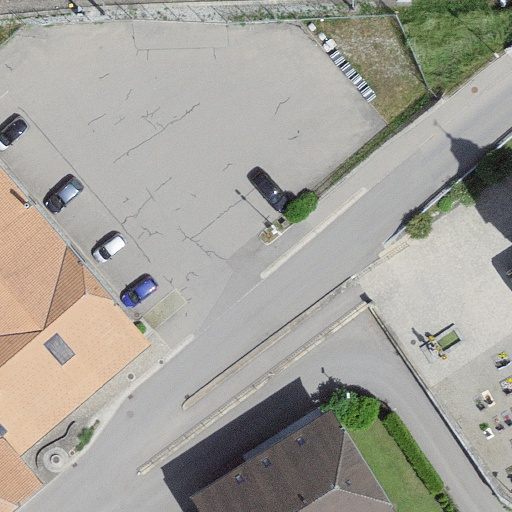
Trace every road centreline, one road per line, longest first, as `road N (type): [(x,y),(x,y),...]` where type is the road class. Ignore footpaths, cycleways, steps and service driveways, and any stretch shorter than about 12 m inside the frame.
road 1 (residential): [(71,508),(163,390),(511,102)]
road 2 (unclassified): [(138,511),(306,388),(354,372),(382,376),(404,393),(481,511)]
